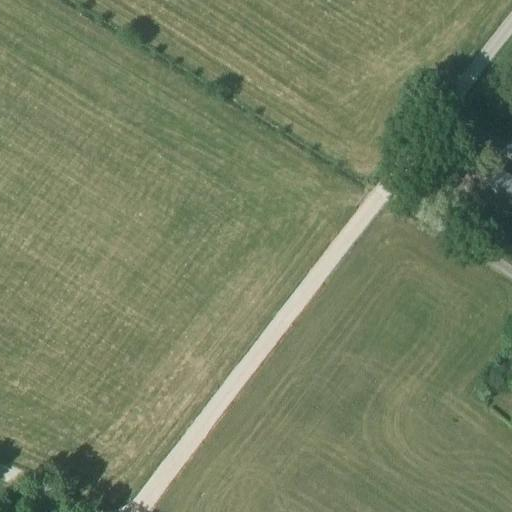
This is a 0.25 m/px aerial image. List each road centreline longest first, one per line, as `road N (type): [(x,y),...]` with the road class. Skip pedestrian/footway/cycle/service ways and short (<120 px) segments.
road 1 (track): [(137,511),(387,177)]
road 2 (unclassified): [(387,177),(511,15)]
road 3 (unclassified): [(387,177),(511,261)]
